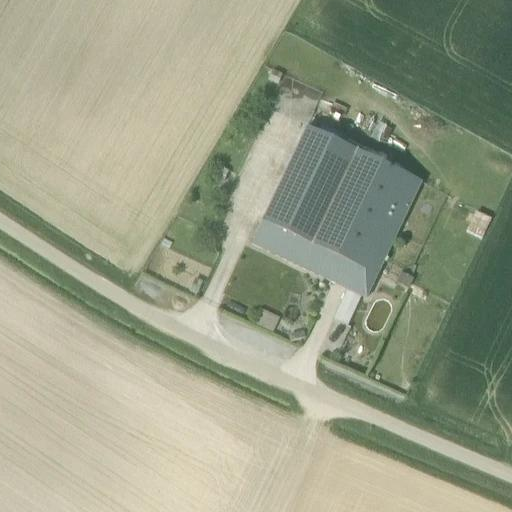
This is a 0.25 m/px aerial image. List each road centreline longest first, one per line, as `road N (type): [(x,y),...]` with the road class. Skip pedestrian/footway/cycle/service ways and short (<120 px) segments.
road 1 (unclassified): [(511,476),(144,313)]
road 2 (track): [(144,313),(0,221)]
